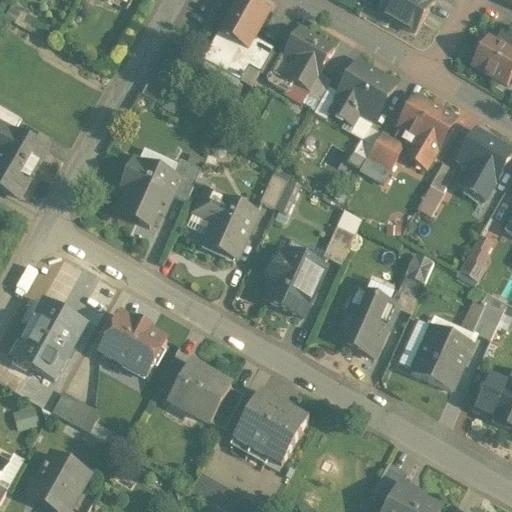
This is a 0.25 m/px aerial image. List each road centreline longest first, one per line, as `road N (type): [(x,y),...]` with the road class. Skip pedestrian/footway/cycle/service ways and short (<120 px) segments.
road 1 (residential): [(44,229),(511,494)]
road 2 (residential): [(44,229),(169,0)]
road 3 (residential): [(429,73),(303,0)]
